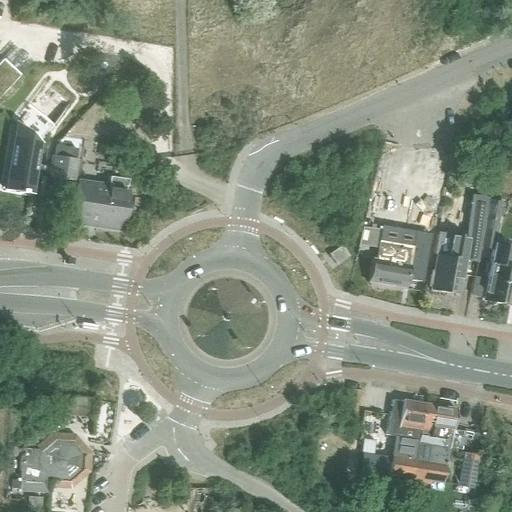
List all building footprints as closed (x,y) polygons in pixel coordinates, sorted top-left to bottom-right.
[(0,59),(0,95),(19,75),(1,59),(0,59)] [(11,123),(0,187),(0,190),(0,191),(29,196),(29,195),(30,195),(38,143),(52,126),(25,104),(11,122),(11,123)] [(53,146),(52,155),(48,177),(71,181),(76,149),(53,146)] [(121,229),(128,191),(124,190),(126,182),(109,179),(107,189),(99,188),(99,187),(79,184),(76,200),(73,199),(70,221),(121,229)] [(436,233),(432,254),(435,254),(436,254),(445,256),(461,259),(462,258),(476,261),(487,199),(470,195),(464,237),(436,233)] [(489,200),(485,221),(480,247),(492,249),(489,264),(487,263),(485,272),(487,272),(482,299),(508,304),(511,283),(511,247),(493,244),(497,223),(496,223),(500,202),(489,200)] [(361,227),(357,244),(375,248),(374,258),(371,258),(367,282),(403,288),(405,280),(421,282),(429,234),(413,231),(379,225),(378,229),(361,227)] [(461,259),(445,256),(436,254),(430,291),(456,295),(462,258),(461,259)] [(468,293),(478,295),(482,276),(473,273),(468,293)] [(391,400),(385,435),(393,436),(387,474),(410,478),(413,460),(415,445),(422,404),(421,403),(400,400),(400,401),(391,400)] [(413,460),(410,478),(440,482),(445,448),(447,449),(454,409),(422,404),(415,445),(417,445),(417,444),(427,446),(425,462),(413,460)] [(20,448),(19,482),(28,483),(28,490),(47,491),(47,488),(49,488),(70,489),(89,472),(90,451),(74,434),(51,433),(35,446),(38,450),(20,448)] [(361,455),(358,472),(383,475),(385,458),(361,455)] [(461,458),(456,483),(470,485),(475,461),(461,458)] [(25,509),(40,510),(40,497),(26,497),(25,509)]
